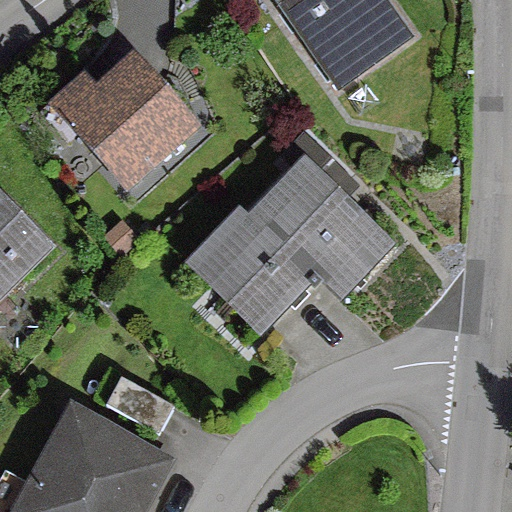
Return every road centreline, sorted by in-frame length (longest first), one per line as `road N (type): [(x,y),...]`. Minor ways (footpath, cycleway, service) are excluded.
road 1 (residential): [(486,361),(502,171),(501,0)]
road 2 (residential): [(218,511),(241,467),(292,412),(331,385),(388,367),(486,361)]
road 3 (residential): [(469,511),(486,361)]
